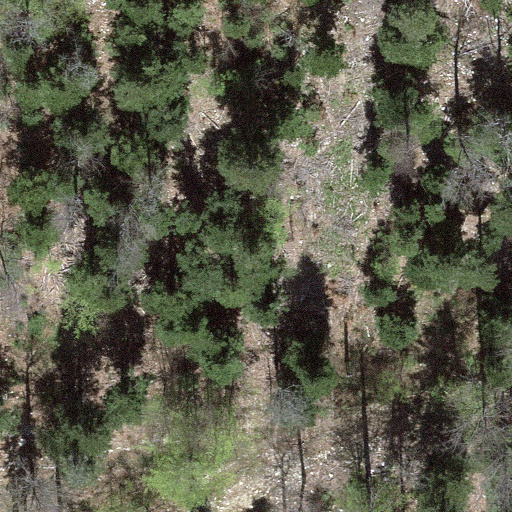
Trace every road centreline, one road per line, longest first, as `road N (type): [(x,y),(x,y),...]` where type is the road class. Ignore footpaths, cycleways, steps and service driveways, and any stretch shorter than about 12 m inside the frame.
road 1 (track): [(511,398),(347,412),(0,489)]
road 2 (track): [(347,412),(165,511)]
